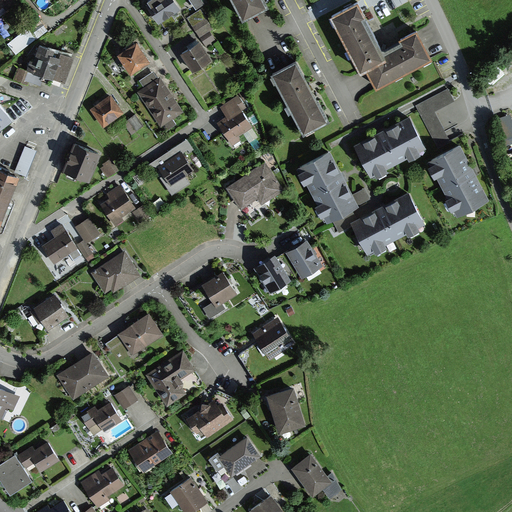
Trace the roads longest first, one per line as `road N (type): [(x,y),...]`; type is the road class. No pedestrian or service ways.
road 1 (residential): [(126,0),(201,111),(198,122),(20,231)]
road 2 (residential): [(0,355),(43,359),(217,248),(247,250)]
road 3 (residential): [(112,0),(20,231)]
road 4 (residential): [(432,0),(511,221)]
road 5 (residential): [(18,511),(156,419)]
road 6 (residential): [(290,0),(348,113)]
